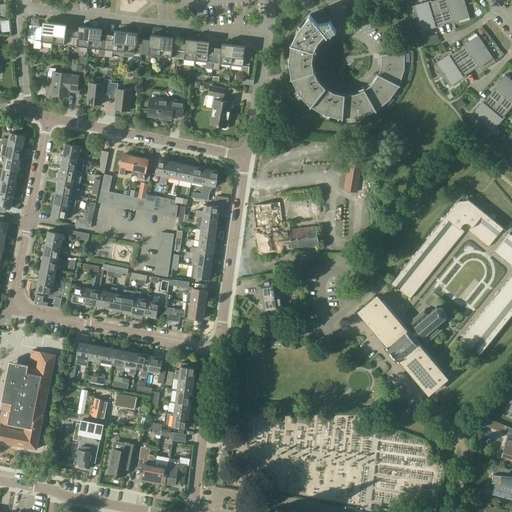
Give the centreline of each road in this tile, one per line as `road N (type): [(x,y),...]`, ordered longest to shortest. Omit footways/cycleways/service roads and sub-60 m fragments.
road 1 (residential): [(215,348),(21,310),(15,301),(48,116)]
road 2 (residential): [(18,7),(264,39)]
road 3 (residential): [(245,156),(48,116)]
road 4 (residential): [(194,511),(215,348)]
road 5 (residential): [(220,336),(241,183)]
road 6 (residential): [(150,511),(0,479)]
road 7 (residential): [(322,49),(330,80),(362,81),(372,68),(369,45),(341,33)]
